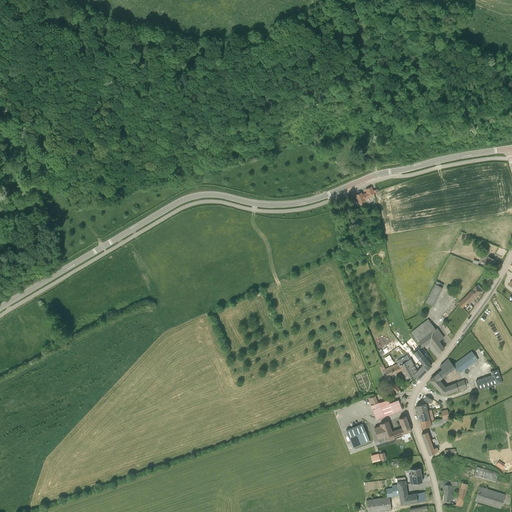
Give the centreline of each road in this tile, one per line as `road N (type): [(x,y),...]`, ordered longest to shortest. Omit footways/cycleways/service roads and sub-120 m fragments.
road 1 (tertiary): [(0,307),(185,198),(298,203),(380,173),(509,148)]
road 2 (tertiary): [(439,511),(410,403),(511,250)]
